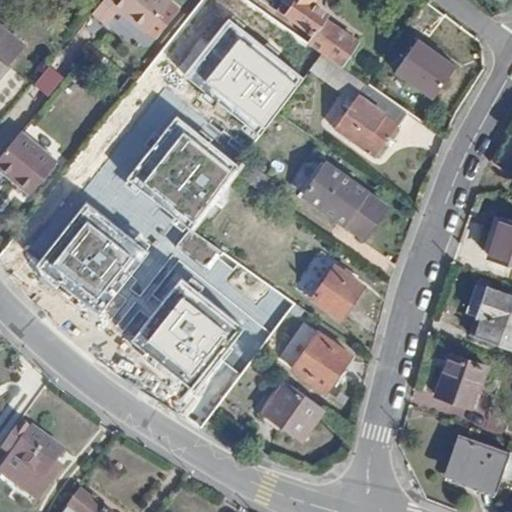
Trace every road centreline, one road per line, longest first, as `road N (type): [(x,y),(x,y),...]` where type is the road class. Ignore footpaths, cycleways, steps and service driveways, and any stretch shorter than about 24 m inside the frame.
road 1 (residential): [(511,64),(459,170),(404,322),(376,433),(367,511)]
road 2 (residential): [(0,300),(159,431),(225,471),(336,511)]
